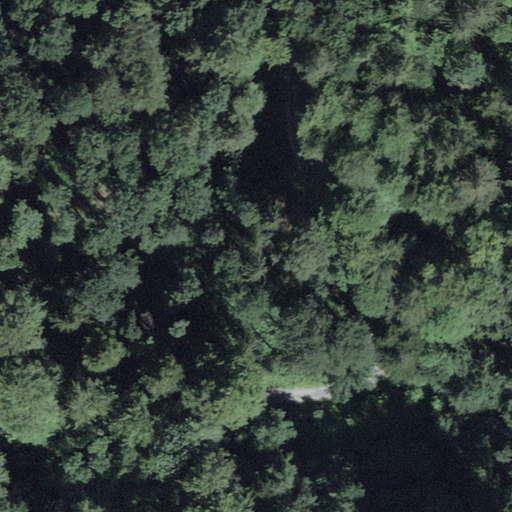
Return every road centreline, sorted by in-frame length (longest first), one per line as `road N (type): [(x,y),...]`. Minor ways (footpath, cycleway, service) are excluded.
road 1 (track): [(327,0),(301,32),(288,73),(289,119),(299,169),(373,321),(375,376),(330,390),(239,390),(131,375),(0,335)]
road 2 (track): [(511,96),(466,28),(430,0)]
